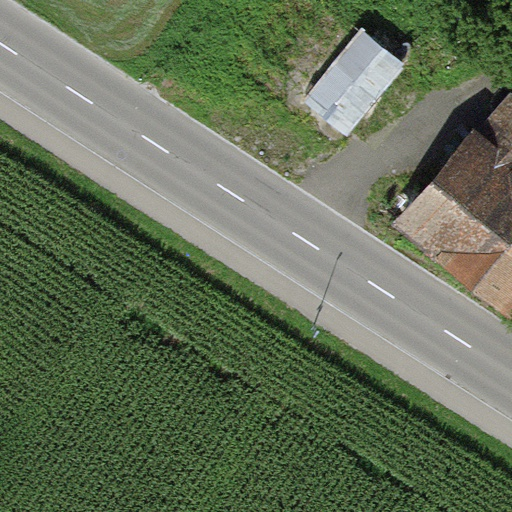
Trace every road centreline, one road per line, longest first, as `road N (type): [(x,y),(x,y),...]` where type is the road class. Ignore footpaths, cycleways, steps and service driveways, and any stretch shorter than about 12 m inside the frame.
road 1 (primary): [(511,375),(0,40)]
road 2 (track): [(503,67),(296,234)]
